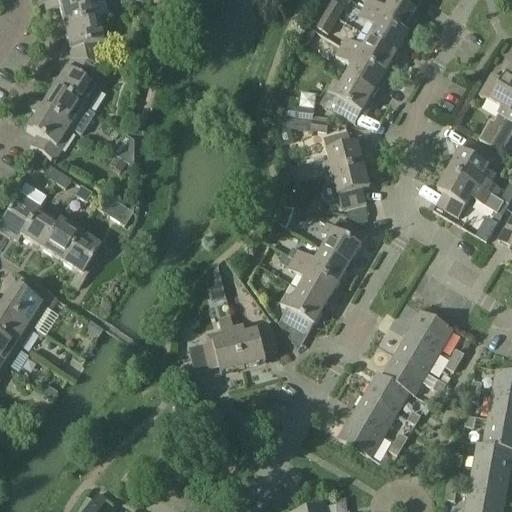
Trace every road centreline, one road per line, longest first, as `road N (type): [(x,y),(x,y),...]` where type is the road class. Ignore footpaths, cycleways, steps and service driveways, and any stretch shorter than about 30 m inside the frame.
road 1 (residential): [(253,511),(349,348),(361,306),(410,215)]
road 2 (residential): [(410,215),(413,123),(470,0)]
road 3 (residential): [(511,315),(486,301),(442,242),(410,215)]
